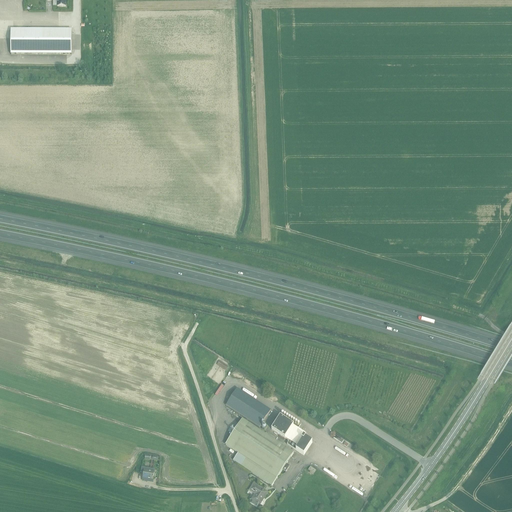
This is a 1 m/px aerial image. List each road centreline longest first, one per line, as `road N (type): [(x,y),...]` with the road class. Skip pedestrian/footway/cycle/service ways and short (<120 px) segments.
road 1 (motorway): [(511,348),(269,278),(0,218)]
road 2 (motorway): [(0,233),(264,292),(511,363)]
road 3 (secondary): [(394,511),(511,339)]
road 4 (unknown): [(324,433),(367,463),(364,484),(343,481),(305,456)]
